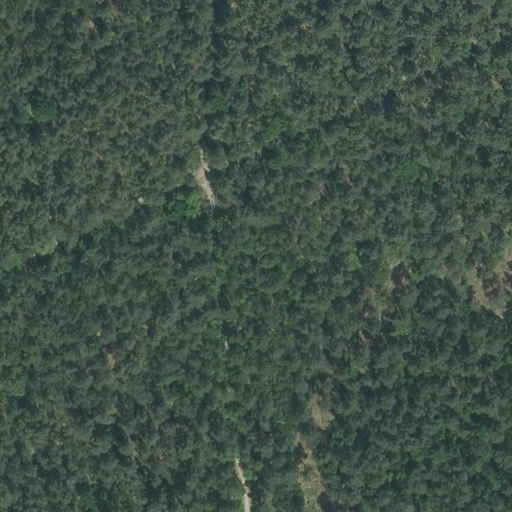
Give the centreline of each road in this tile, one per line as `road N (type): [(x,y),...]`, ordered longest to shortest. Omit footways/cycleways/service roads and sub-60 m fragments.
road 1 (track): [(511,22),(208,168),(246,511)]
road 2 (track): [(221,0),(208,168),(0,273)]
